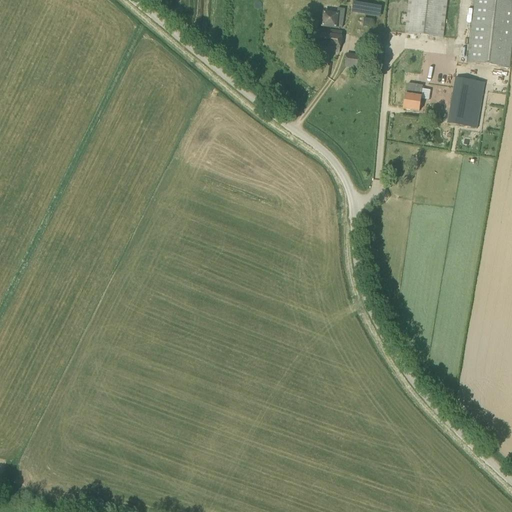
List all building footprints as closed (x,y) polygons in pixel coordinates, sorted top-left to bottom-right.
[(443,38),(447,0),(408,0),(405,34),(443,38)] [(509,68),(511,42),(511,2),(495,0),(474,0),(467,63),(509,68)] [(374,20),(366,19),(365,27),(373,28),(374,20)] [(341,32),(342,23),(321,20),(320,29),(317,29),(314,50),(338,53),(341,32)] [(366,70),(368,58),(346,55),(344,67),(366,70)] [(476,129),(484,84),(455,79),(447,124),(476,129)] [(421,98),(422,87),(408,85),(406,96),(405,96),(403,109),(419,112),(421,98)]
